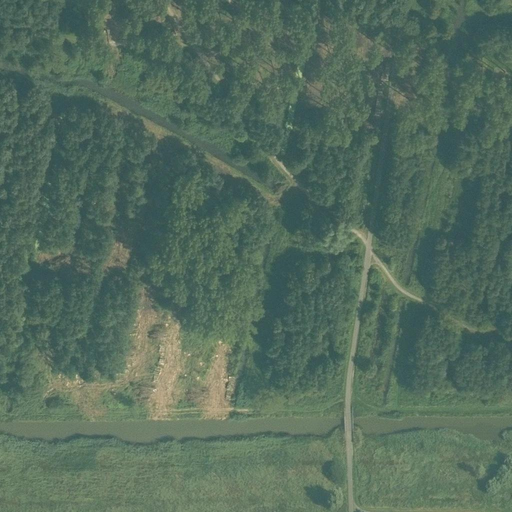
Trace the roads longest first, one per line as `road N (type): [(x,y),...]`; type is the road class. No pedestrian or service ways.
road 1 (track): [(368,244),(283,169),(160,0)]
road 2 (track): [(190,45),(66,39),(0,17)]
road 3 (track): [(511,328),(471,332),(399,289),(368,244)]
road 4 (track): [(511,409),(381,411),(359,404),(347,412)]
